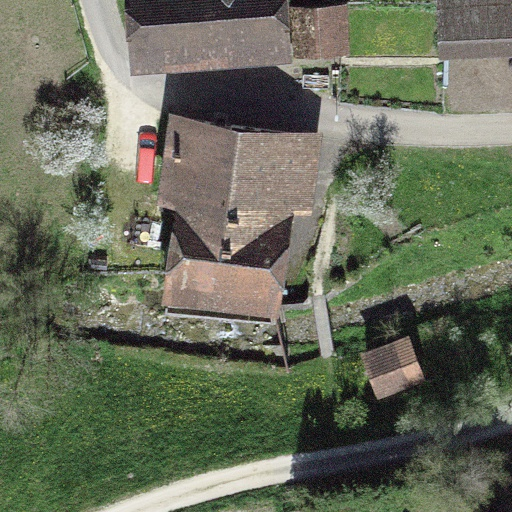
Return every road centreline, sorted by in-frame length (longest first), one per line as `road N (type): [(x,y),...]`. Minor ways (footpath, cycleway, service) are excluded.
road 1 (residential): [(96,0),(111,49),(147,83),(344,120),(511,123)]
road 2 (unclassified): [(511,415),(218,483),(140,511)]
